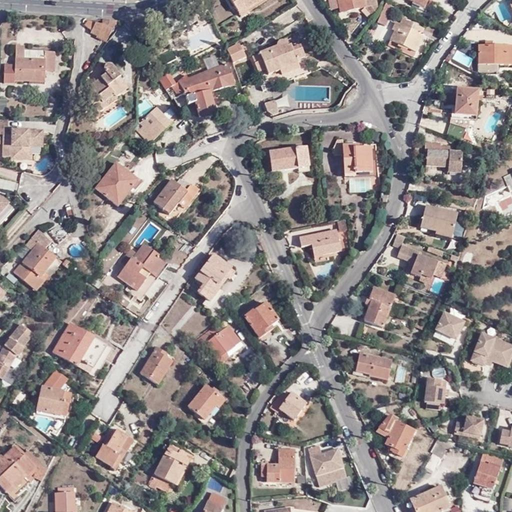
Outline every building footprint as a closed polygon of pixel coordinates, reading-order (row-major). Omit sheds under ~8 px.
[(194,0),(183,8),(179,9),(190,27),(207,16),(195,0),(194,0)] [(225,0),(232,11),(239,6),(242,11),(244,9),(258,0),(225,0)] [(365,7),(371,15),(378,10),(376,0),(337,0),(341,13),(365,7)] [(393,7),(385,4),(383,6),(380,15),(376,22),(384,25),(379,33),(414,51),(423,35),(417,31),(420,27),(409,21),(406,26),(388,17),(393,7)] [(239,6),(232,11),(237,18),(246,13),(244,9),(242,11),(239,6)] [(117,21),(104,20),(103,25),(98,36),(97,37),(107,42),(113,30),(117,21)] [(103,25),(90,21),(86,26),(93,31),(92,33),(98,36),(103,25)] [(116,33),(123,22),(117,21),(113,30),(116,33)] [(384,25),(376,22),(372,30),(379,33),(384,25)] [(428,37),(423,35),(414,51),(420,54),(428,37)] [(277,48),(260,54),(262,60),(253,63),(256,73),(265,70),(267,76),(279,71),(280,73),(298,67),(297,63),(304,60),(300,49),(292,52),(290,47),(287,48),(285,43),(283,42),(280,42),(278,43),(277,45),(277,48)] [(230,54),(235,63),(245,57),(237,43),(227,49),(229,52),(230,54)] [(15,80),(30,81),(31,77),(45,78),(46,72),(56,72),(56,52),(32,51),(32,59),(26,59),(26,50),(26,45),(17,45),(16,65),(5,64),(4,81),(15,83),(15,80)] [(511,47),(493,48),(485,48),(478,48),(479,69),(497,69),(497,67),(511,67),(511,47)] [(227,49),(225,50),(232,64),(235,63),(230,54),(229,52),(227,49)] [(202,59),(208,73),(219,68),(214,54),(202,59)] [(262,60),(260,54),(251,57),(253,63),(262,60)] [(108,73),(103,77),(91,86),(95,91),(88,97),(100,112),(108,106),(106,103),(116,95),(118,96),(129,87),(121,77),(123,75),(114,64),(111,62),(109,62),(106,64),(105,69),(106,70),(108,73)] [(188,76),(177,86),(168,92),(174,100),(186,95),(190,106),(197,104),(201,118),(216,114),(211,92),(236,86),(229,64),(219,68),(208,73),(190,80),(188,76)] [(298,67),(280,73),(281,76),(299,70),(298,67)] [(168,92),(177,86),(169,75),(161,82),(168,92)] [(476,90),(455,91),(455,115),(477,115),(476,90)] [(106,103),(108,106),(119,98),(118,96),(116,95),(106,103)] [(157,109),(137,128),(152,144),(173,125),(172,124),(162,113),(170,107),(160,97),(153,104),(157,109)] [(271,117),(278,115),(273,100),(262,103),(265,112),(271,117)] [(162,113),(172,124),(179,117),(170,107),(162,113)] [(6,135),(3,135),(2,157),(11,158),(11,160),(27,160),(27,147),(31,147),(42,147),(42,131),(12,130),(11,134),(6,135)] [(343,152),(342,145),(342,139),(336,140),(332,148),(333,152),(343,152)] [(353,144),(342,145),(343,152),(344,165),(353,165),(354,173),(371,172),(369,148),(360,148),(353,149),(353,144)] [(441,153),(441,148),(441,145),(425,145),(425,152),(428,152),(428,167),(449,167),(449,174),(461,174),(461,161),(461,153),(449,153),(441,153)] [(306,147),(268,152),(271,172),(308,167),(306,147)] [(461,153),(461,161),(480,161),(480,153),(480,152),(462,151),(461,153)] [(120,164),(98,188),(116,204),(131,188),(133,190),(140,182),(120,164)] [(344,174),(354,173),(353,165),(344,165),(344,174)] [(485,196),(485,197),(511,191),(511,174),(503,179),(507,187),(485,196)] [(187,191),(180,186),(175,183),(171,180),(154,203),(169,215),(178,204),(176,202),(181,197),(182,198),(187,191)] [(183,182),(180,186),(187,191),(182,198),(188,203),(198,189),(193,186),(191,185),(184,180),(183,182)] [(511,191),(485,197),(482,211),(496,204),(503,218),(511,214),(511,196),(510,193),(511,192),(511,191)] [(0,213),(8,204),(0,196),(0,213)] [(188,203),(182,198),(181,197),(176,202),(178,204),(184,208),(188,203)] [(447,207),(466,213),(468,207),(449,202),(447,207)] [(438,230),(455,233),(459,214),(427,207),(422,228),(438,232),(438,230)] [(465,217),(471,219),(474,209),(468,207),(466,213),(465,217)] [(44,271),(57,257),(45,247),(52,239),(40,228),(26,243),(33,249),(13,270),(34,290),(48,275),(44,271)] [(338,230),(328,232),(329,235),(315,238),(314,235),(301,238),(302,247),(313,245),(315,256),(346,250),(346,247),(344,248),(342,238),(340,239),(338,230)] [(454,239),(455,233),(438,230),(438,232),(437,235),(454,239)] [(405,271),(420,276),(421,274),(431,278),(433,274),(441,277),(446,265),(418,255),(419,251),(401,245),(397,256),(409,261),(410,261),(411,259),(415,260),(413,266),(408,264),(405,271)] [(144,247),(137,256),(132,262),(132,261),(126,269),(118,280),(138,293),(152,273),(157,276),(165,265),(157,260),(159,257),(144,247)] [(162,250),(158,247),(155,251),(163,257),(167,252),(163,249),(162,250)] [(132,262),(137,256),(131,251),(121,265),(126,269),(132,261),(132,262)] [(474,255),(467,252),(463,264),(470,266),(474,255)] [(225,278),(232,269),(214,256),(196,278),(205,286),(199,294),(207,301),(209,302),(219,289),(227,279),(225,278)] [(62,262),(57,257),(44,271),(48,275),(34,290),(36,291),(62,262)] [(0,264),(0,269),(3,272),(8,266),(3,261),(0,264)] [(68,261),(62,267),(67,271),(72,265),(68,261)] [(236,273),(232,269),(225,278),(227,279),(229,281),(236,273)] [(143,297),(157,276),(152,273),(138,293),(143,297)] [(419,280),(429,284),(431,278),(421,274),(420,276),(419,280)] [(93,286),(99,290),(102,285),(104,284),(97,280),(93,286)] [(102,285),(99,290),(103,293),(107,288),(102,285)] [(396,295),(374,287),(369,301),(373,302),(365,321),(383,328),(396,295)] [(209,302),(207,301),(205,305),(211,310),(224,293),(219,289),(209,302)] [(254,310),(246,317),(262,338),(275,328),(272,326),(281,319),(268,304),(256,313),(254,310)] [(451,338),(458,341),(467,324),(446,314),(438,331),(451,338)] [(33,335),(20,325),(8,339),(9,340),(4,346),(0,352),(0,379),(2,380),(15,356),(17,356),(19,355),(21,352),(21,349),(33,335)] [(113,350),(96,340),(93,344),(86,339),(88,335),(72,325),(55,355),(96,380),(113,350)] [(214,329),(195,343),(201,350),(206,346),(218,361),(221,362),(223,361),(226,360),(227,357),(226,353),(241,342),(229,328),(219,335),(214,329)] [(93,344),(96,340),(88,335),(86,339),(93,344)] [(485,367),(486,365),(489,359),(494,362),(509,368),(511,360),(511,347),(484,336),(473,361),(485,367)] [(454,347),(458,341),(451,338),(448,344),(454,347)] [(164,360),(166,355),(156,349),(140,376),(158,386),(172,364),(164,360)] [(174,360),(166,355),(164,360),(172,364),(174,360)] [(392,361),(361,355),(357,371),(372,374),(372,377),(389,381),(392,361)] [(489,359),(486,365),(492,367),(494,362),(489,359)] [(445,406),(446,396),(447,390),(448,382),(430,380),(426,403),(429,403),(443,405),(445,406)] [(59,402),(62,392),(40,387),(35,411),(63,417),(66,403),(59,402)] [(226,401),(206,387),(189,409),(205,422),(216,407),(220,409),(226,401)] [(69,393),(62,392),(59,402),(66,403),(69,393)] [(283,392),(270,407),(277,413),(281,409),(294,421),(306,406),(296,397),(297,396),(293,393),(290,397),(283,392)] [(394,415),(382,429),(394,435),(392,439),(388,446),(397,450),(394,455),(404,459),(419,432),(400,423),(402,420),(394,415)] [(467,424),(458,422),(455,435),(482,440),(486,420),(469,417),(467,424)] [(394,435),(382,429),(379,433),(392,439),(394,435)] [(113,439),(111,438),(98,458),(113,467),(112,469),(116,471),(135,442),(118,431),(113,439)] [(511,433),(504,431),(501,444),(510,446),(509,448),(511,448),(511,433)] [(334,471),(345,468),(340,449),(323,455),(320,445),(309,449),(321,487),(337,482),(336,477),(334,471)] [(178,449),(170,446),(151,484),(168,493),(173,485),(175,486),(184,468),(186,469),(191,460),(176,453),(178,449)] [(28,488),(33,484),(27,478),(37,467),(25,456),(24,457),(14,449),(5,461),(1,458),(0,459),(0,478),(2,481),(0,483),(0,488),(18,504),(31,491),(28,488)] [(295,451),(279,451),(279,467),(269,467),(269,465),(263,465),(262,477),(268,478),(268,483),(294,483),(295,451)] [(436,451),(427,466),(435,470),(443,455),(436,451)] [(37,467),(42,461),(29,452),(25,456),(37,467)] [(505,459),(486,452),(475,480),(485,484),(482,492),(491,496),(505,459)] [(42,482),(48,469),(42,465),(42,461),(37,467),(27,478),(33,484),(36,480),(42,482)] [(347,474),(345,468),(334,471),(336,477),(347,474)] [(441,489),(413,501),(417,511),(442,511),(450,508),(441,489)] [(219,511),(226,499),(211,493),(202,511),(219,511)] [(74,496),(57,497),(55,497),(55,511),(77,511),(77,507),(75,507),(74,496)]
